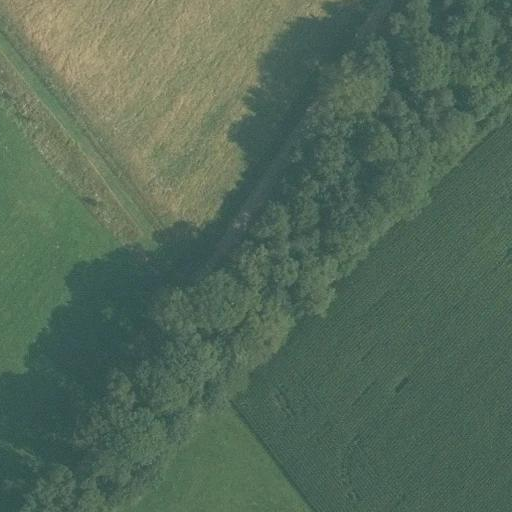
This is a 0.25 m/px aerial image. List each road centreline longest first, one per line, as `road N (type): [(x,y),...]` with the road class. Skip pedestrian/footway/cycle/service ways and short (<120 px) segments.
road 1 (track): [(395,0),(203,297)]
road 2 (track): [(0,48),(203,297)]
road 3 (track): [(203,297),(65,511)]
